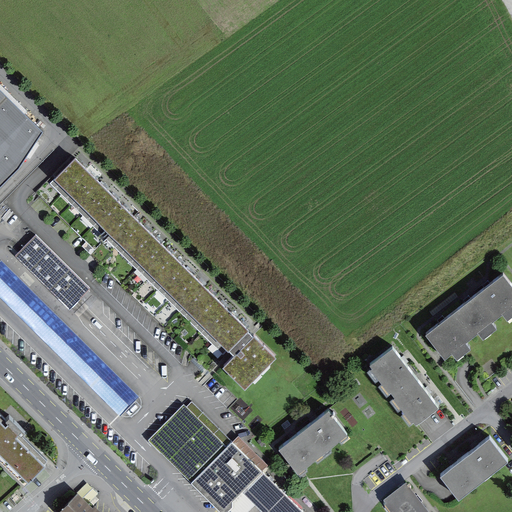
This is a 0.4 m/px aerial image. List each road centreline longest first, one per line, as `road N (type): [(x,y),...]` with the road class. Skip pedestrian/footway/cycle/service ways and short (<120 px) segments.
road 1 (residential): [(486,408),(363,511)]
road 2 (primary): [(0,362),(91,452)]
